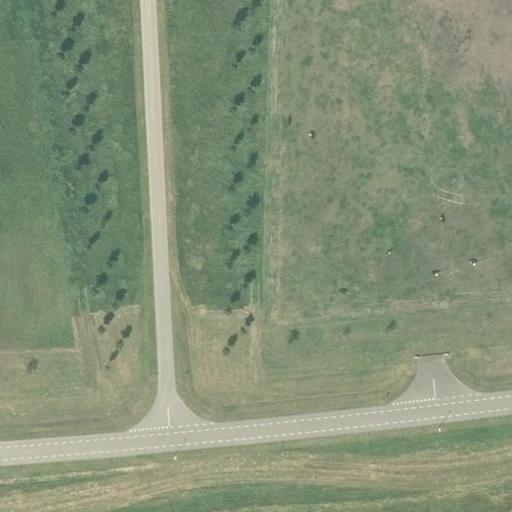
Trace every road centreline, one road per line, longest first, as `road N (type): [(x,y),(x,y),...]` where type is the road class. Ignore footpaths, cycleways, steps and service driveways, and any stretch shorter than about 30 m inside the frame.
road 1 (unclassified): [(168,439),(146,0)]
road 2 (unclassified): [(168,439),(511,401)]
road 3 (unclassified): [(168,439),(0,453)]
